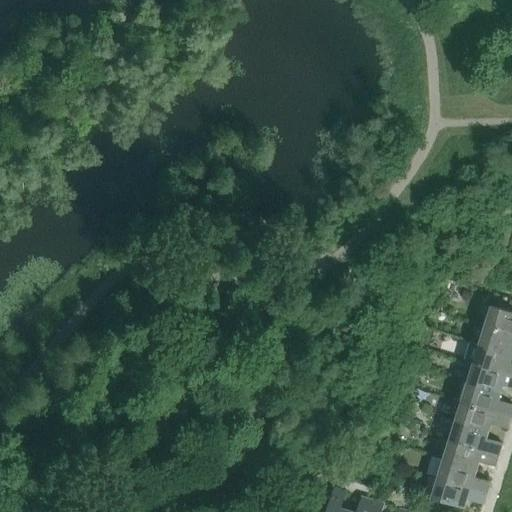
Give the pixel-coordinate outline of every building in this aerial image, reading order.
[(511,302),(509,311),(493,306),(486,326),(511,333),(511,302)] [(511,333),(486,326),(481,345),(511,354),(511,333)] [(511,362),(511,357),(511,354),(481,345),(471,341),(465,361),(475,364),(511,375),(511,362)] [(511,375),(475,364),(469,383),(501,393),(503,385),(511,387),(511,375)] [(511,404),(499,401),(501,393),(469,383),(463,402),(511,417),(511,415),(511,404)] [(511,417),(463,402),(457,421),(489,431),(492,423),(508,429),(511,417)] [(503,444),(487,439),(489,431),(457,421),(451,440),(500,455),(503,444)] [(500,455),(451,440),(445,459),(477,469),(480,462),(496,467),(500,455)] [(475,477),(477,469),(445,459),(439,478),(488,494),(491,482),(475,477)] [(484,505),(488,494),(439,478),(438,480),(430,477),(424,496),(465,509),(468,500),(484,505)] [(348,511),(349,511),(342,509),(347,492),(334,489),(327,511),(348,511)] [(369,511),(373,501),(362,497),(357,511),(351,511),(349,511),(348,511),(369,511)] [(382,511),(385,504),(373,501),(369,511),(382,511)]
